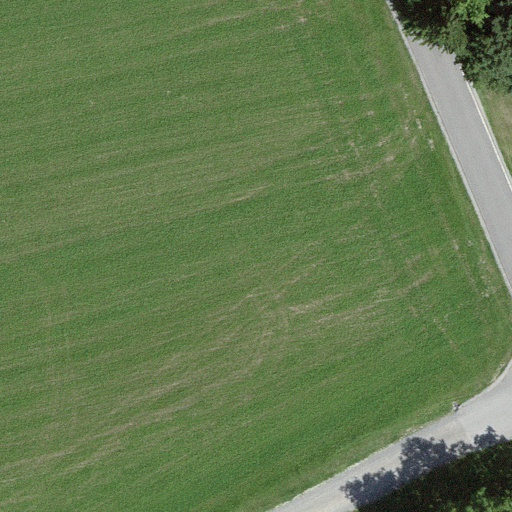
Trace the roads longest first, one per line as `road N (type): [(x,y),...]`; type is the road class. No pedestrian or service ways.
road 1 (unclassified): [(511,231),(418,0)]
road 2 (track): [(301,511),(511,405)]
